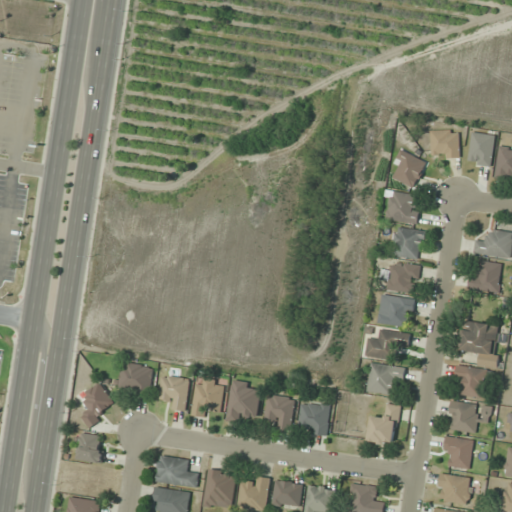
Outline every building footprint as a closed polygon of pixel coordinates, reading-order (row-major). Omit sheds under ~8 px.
[(460,130),(432,130),(432,157),(460,157),(460,130)] [(469,163),(492,165),(496,135),(473,132),(469,163)] [(495,177),(511,179),(511,144),(500,143),(495,177)] [(391,176),(415,188),(428,162),(403,150),(391,176)] [(421,195),(391,192),(387,219),(418,223),(421,195)] [(423,258),(424,229),(397,228),(396,257),(423,258)] [(475,253),(511,258),(511,251),(511,232),(488,229),(486,241),(477,240),(475,253)] [(481,274),(473,273),(470,288),(498,293),(504,264),(483,260),(481,274)] [(392,262),(388,290),(417,293),(420,265),(392,262)] [(416,299),(384,294),(379,323),(411,328),(416,299)] [(496,367),(501,325),(464,321),(460,351),(480,353),(479,365),(496,367)] [(368,336),(365,357),(396,360),(398,346),(409,347),(411,332),(380,328),(379,337),(368,336)] [(155,368),(123,361),(118,388),(149,395),(155,368)] [(368,390),(393,394),(395,378),(405,379),(406,368),(372,363),(368,390)] [(488,370),(457,365),(456,377),(464,379),(462,394),(484,398),(488,370)] [(191,379),(163,376),(161,397),(169,398),(168,407),(187,410),(191,379)] [(225,381),(206,378),(205,384),(196,383),(192,414),(210,417),(211,408),(221,410),(225,381)] [(262,385),(232,380),(227,416),(257,420),(262,385)] [(116,400),(97,383),(82,401),(89,407),(81,417),(93,427),(116,400)] [(274,427),(291,430),(296,398),(269,394),(266,416),(275,418),(274,427)] [(328,435),(332,405),(303,401),(298,431),(328,435)] [(452,401),(449,430),(478,433),(479,422),(491,424),(492,406),(452,401)] [(383,414),(373,412),(369,441),(395,445),(401,405),(385,403),(383,414)] [(102,463),(106,436),(80,432),(76,459),(102,463)] [(453,456),(451,467),(470,469),(475,440),(447,436),(444,455),(453,456)] [(191,459),(161,456),(158,482),(198,487),(200,472),(190,471),(191,459)] [(233,509),(237,472),(209,469),(205,506),(233,509)] [(469,505),(473,478),(442,473),(437,499),(469,505)] [(243,483),(239,506),(266,511),(272,479),(253,476),(252,484),(243,483)] [(303,483),(276,480),(273,506),(301,509),(303,483)] [(501,510),(511,511),(511,482),(506,482),(501,510)] [(378,487),(353,483),(349,511),(357,511),(384,511),(386,499),(376,497),(378,487)] [(305,511),(308,511),(332,511),(338,491),(311,484),(305,511)] [(100,511),(102,501),(70,498),(68,511),(100,511)]
